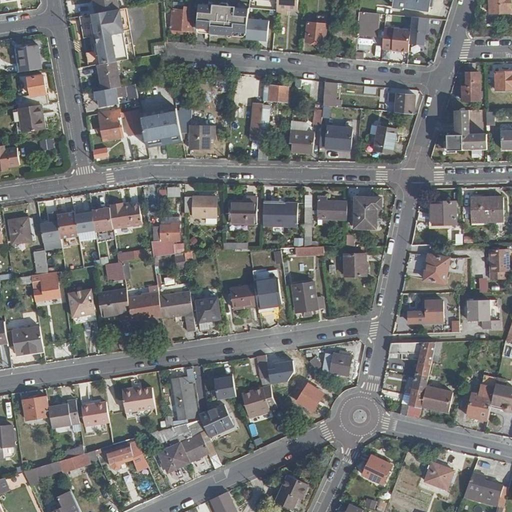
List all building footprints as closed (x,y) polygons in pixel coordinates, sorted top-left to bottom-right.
[(119,10),(117,0),(98,0),(101,13),(119,10)] [(298,13),(299,0),(277,0),(277,11),(298,13)] [(431,13),(432,0),(389,0),(388,6),(431,13)] [(511,12),(511,0),(490,0),(490,13),(511,12)] [(248,19),(250,8),(200,3),(199,9),(197,29),(211,30),(210,35),(234,37),(234,33),(247,34),(248,19)] [(265,21),(266,4),(250,3),(250,8),(248,19),(265,21)] [(197,29),(199,9),(185,8),(185,11),(174,10),(172,29),(197,32),(197,29)] [(129,61),(119,10),(101,13),(80,17),(84,39),(90,38),(93,53),(87,54),(89,68),(97,67),(117,63),(129,61)] [(369,35),(370,23),(376,24),(377,16),(371,15),(371,13),(366,13),(361,13),(359,12),(357,34),(369,35)] [(424,46),(426,26),(429,26),(430,19),(413,17),(411,31),(409,44),(424,46)] [(324,44),(326,24),(308,23),(308,31),(306,31),(306,42),(324,44)] [(409,44),(411,31),(385,28),(382,49),(408,52),(409,44)] [(353,50),(354,32),(332,30),(332,38),(331,38),(330,45),(347,46),(347,49),(353,50)] [(168,52),(166,45),(155,47),(156,54),(168,52)] [(41,70),(38,46),(17,50),(21,73),(41,70)] [(121,88),(117,63),(97,67),(102,91),(121,88)] [(511,89),(511,72),(496,73),(496,90),(511,89)] [(480,102),(479,74),(467,74),(467,88),(463,88),(463,103),(480,102)] [(49,105),(44,76),(29,79),(32,96),(18,99),(20,109),(21,109),(43,105),(49,105)] [(333,107),(335,83),(327,82),(325,107),(333,107)] [(288,103),(290,87),(265,85),(265,93),(270,93),(269,102),(288,103)] [(415,115),(417,96),(389,94),(388,103),(398,104),(397,114),(415,115)] [(46,130),(43,105),(21,109),(24,133),(46,130)] [(262,129),(264,109),(254,108),(252,130),(262,131),(262,129)] [(323,125),(324,109),(315,108),(314,124),(323,125)] [(144,134),(140,110),(122,114),(121,111),(99,115),(104,142),(122,139),(119,119),(122,118),(122,121),(129,120),(132,136),(144,134)] [(180,117),(179,111),(143,118),(149,148),(185,141),(184,135),(180,117)] [(470,136),(469,111),(457,112),(457,137),(448,137),(448,150),(452,153),(464,152),(465,151),(471,151),(471,152),(488,152),(488,136),(470,136)] [(211,151),(212,135),(216,135),(217,128),(192,127),(193,117),(180,117),(184,135),(192,135),(192,149),(211,151)] [(393,155),(398,130),(379,127),(374,152),(393,155)] [(352,150),(354,130),(329,128),(327,148),(352,150)] [(314,154),(314,132),(292,131),(291,142),(294,143),(294,153),(314,154)] [(511,132),(502,133),(502,150),(511,150),(511,132)] [(29,154),(53,151),(51,140),(27,142),(29,154)] [(270,161),(271,145),(261,144),(260,161),(270,161)] [(22,167),(20,149),(6,151),(5,146),(0,147),(0,172),(9,171),(9,169),(22,167)] [(115,156),(113,148),(94,151),(95,159),(115,156)] [(178,186),(166,187),(167,197),(179,196),(178,186)] [(303,211),(303,196),(279,196),(279,210),(298,211),(297,235),(305,235),(305,213),(305,211),(303,211)] [(192,214),(192,197),(184,197),(184,214),(192,214)] [(256,225),(257,198),(246,197),(246,203),(230,202),(229,225),(256,225)] [(217,219),(218,198),(194,198),(193,219),(217,219)] [(347,221),(348,203),(327,202),(327,198),(319,198),(319,220),(325,220),(324,226),(330,227),(330,220),(347,221)] [(381,210),(381,200),(356,199),(356,230),(376,230),(376,210),(381,210)] [(506,223),(505,199),(472,200),(473,224),(506,223)] [(458,226),(457,203),(433,204),(433,226),(458,226)] [(143,226),(140,205),(122,209),(121,205),(110,207),(110,209),(114,230),(143,226)] [(114,230),(110,209),(92,212),(95,230),(96,233),(114,230)] [(57,216),(57,212),(49,213),(50,224),(41,225),(44,243),(61,241),(60,233),(57,216)] [(95,230),(92,212),(75,215),(77,231),(78,233),(95,230)] [(75,215),(74,213),(57,216),(60,233),(77,231),(75,215)] [(38,242),(36,231),(31,231),(29,218),(10,221),(14,245),(38,242)] [(179,242),(179,223),(172,223),(171,226),(162,227),(162,237),(151,237),(155,258),(161,257),(162,242),(179,242)] [(510,272),(510,250),(491,250),(491,280),(506,280),(506,272),(510,272)] [(49,275),(45,251),(34,252),(37,276),(42,276),(49,275)] [(136,261),(134,253),(118,256),(120,264),(124,263),(136,261)] [(187,264),(186,253),(175,255),(177,265),(187,264)] [(369,278),(369,255),(347,256),(347,278),(369,278)] [(444,284),(449,260),(430,257),(425,281),(444,284)] [(126,280),(124,263),(120,264),(109,266),(112,282),(126,280)] [(60,297),(56,273),(49,275),(42,276),(44,289),(36,290),(37,301),(60,297)] [(283,305),(279,279),(256,282),(256,285),(259,306),(260,309),(283,305)] [(326,309),(324,295),(315,296),(313,283),(293,286),(295,295),(298,295),(301,313),(304,312),(304,317),(313,316),(312,311),(326,309)] [(259,306),(256,285),(232,288),(235,309),(259,306)] [(160,297),(158,286),(149,287),(150,295),(143,296),(143,298),(129,300),(131,313),(132,320),(146,318),(147,321),(163,318),(160,297)] [(129,300),(127,289),(99,294),(102,317),(131,313),(129,300)] [(37,301),(35,290),(25,292),(26,302),(37,301)] [(97,318),(93,291),(71,294),(74,317),(77,317),(77,321),(97,318)] [(197,332),(191,293),(160,297),(163,318),(186,315),(189,333),(197,332)] [(222,320),(218,298),(197,301),(200,323),(222,320)] [(446,324),(445,301),(428,302),(428,314),(428,324),(446,324)] [(489,323),(488,301),(469,302),(469,323),(489,323)] [(428,324),(428,314),(410,314),(410,325),(428,324)] [(458,320),(451,321),(452,332),(459,331),(458,320)] [(7,332),(6,322),(0,323),(0,341),(9,340),(7,332)] [(45,350),(41,327),(7,332),(9,340),(11,355),(45,350)] [(427,388),(437,343),(392,344),(389,355),(422,354),(405,417),(420,420),(422,407),(427,388)] [(276,370),(273,354),(266,355),(268,371),(276,370)] [(346,385),(352,358),(334,354),(330,373),(332,373),(330,381),(346,385)] [(268,371),(266,355),(257,356),(261,377),(269,376),(268,371)] [(322,367),(314,358),(309,363),(317,371),(322,367)] [(228,381),(227,375),(220,376),(220,378),(209,380),(212,401),(232,398),(228,381)] [(496,386),(498,378),(485,375),(480,395),(472,394),(467,416),(488,421),(490,413),(492,405),(496,386)] [(194,418),(187,382),(187,378),(169,380),(176,421),(194,418)] [(313,412),(323,394),(308,386),(298,404),(313,412)] [(511,413),(511,388),(496,386),(492,405),(504,408),(506,412),(511,413)] [(156,408),(152,389),(141,390),(142,392),(137,393),(137,388),(122,391),(126,414),(156,408)] [(449,413),(453,393),(427,388),(422,407),(449,413)] [(266,400),(262,389),(241,395),(247,416),(277,408),(272,398),(266,400)] [(48,407),(46,396),(23,400),(26,420),(35,418),(36,422),(41,421),(40,418),(50,417),(48,407)] [(79,423),(74,399),(66,400),(66,404),(48,407),(50,417),(52,429),(79,423)] [(110,421),(106,401),(81,405),(85,425),(110,421)] [(232,427),(223,407),(199,417),(209,438),(232,427)] [(511,429),(511,417),(490,413),(488,421),(487,424),(511,429)] [(254,423),(248,425),(252,436),(257,434),(254,423)] [(0,447),(14,445),(11,425),(0,426),(0,447)] [(210,457),(201,437),(193,440),(187,427),(174,433),(180,446),(159,456),(168,476),(210,457)] [(139,458),(136,448),(130,449),(129,445),(108,451),(113,466),(115,469),(121,468),(122,464),(139,458)] [(86,454),(84,446),(69,450),(72,458),(86,454)] [(91,462),(99,460),(95,451),(86,454),(72,458),(58,462),(63,472),(91,464),(91,462)] [(383,485),(392,465),(371,456),(362,476),(383,485)] [(440,486),(448,467),(426,459),(418,478),(440,486)] [(39,481),(33,470),(24,472),(30,485),(39,481)] [(504,509),(510,489),(485,482),(486,478),(473,475),(465,497),(504,509)] [(0,487),(12,484),(9,477),(0,479),(0,487)] [(302,502),(309,486),(289,477),(276,504),(292,511),(293,511),(299,500),(302,502)] [(81,511),(72,492),(58,498),(63,509),(55,511),(81,511)] [(237,511),(228,493),(210,501),(215,511),(237,511)] [(374,509),(376,501),(366,498),(364,506),(374,509)]
